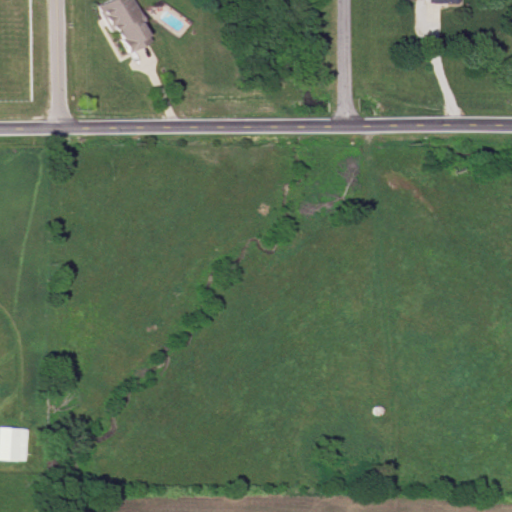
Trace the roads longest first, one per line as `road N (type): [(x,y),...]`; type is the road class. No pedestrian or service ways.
road 1 (residential): [(0,129),(511,128)]
road 2 (residential): [(59,0),(61,129)]
road 3 (residential): [(338,124),(337,0)]
